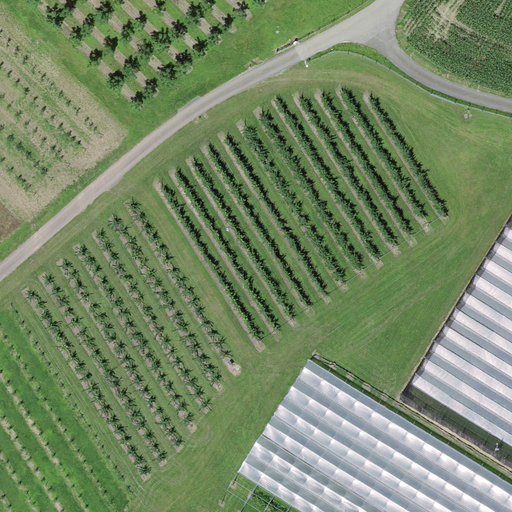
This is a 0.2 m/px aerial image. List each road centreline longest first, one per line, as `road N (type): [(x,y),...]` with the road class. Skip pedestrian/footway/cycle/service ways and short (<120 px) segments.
road 1 (unclassified): [(391,0),(365,25),(189,110),(0,270)]
road 2 (track): [(365,25),(417,75),(511,106)]
